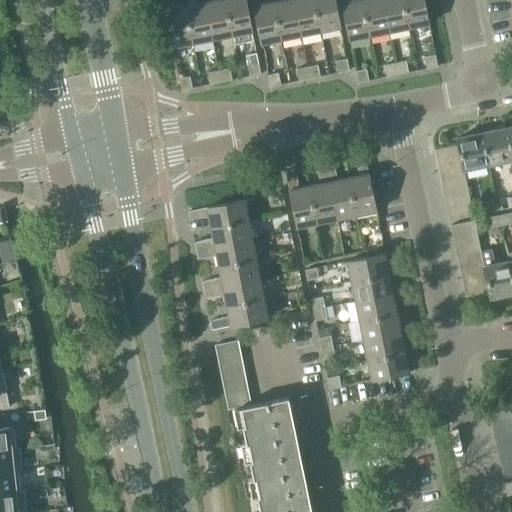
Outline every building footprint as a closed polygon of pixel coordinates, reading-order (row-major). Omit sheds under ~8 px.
[(198,0),(199,3),(185,6),(192,44),(212,40),(203,0),(198,0)] [(231,36),(224,0),(213,0),(211,1),(210,0),(203,0),(212,40),(231,36)] [(224,0),(231,36),(252,32),(245,0),(224,0)] [(281,40),(273,2),(260,5),(259,0),(252,2),(261,44),(281,40)] [(284,0),(273,2),(281,40),(300,36),(293,0),(284,0)] [(320,32),(313,0),(293,0),(300,36),(320,32)] [(313,0),(320,32),(340,28),(334,0),(313,0)] [(369,36),(362,0),(356,0),(348,2),(347,0),(341,0),(349,40),(369,36)] [(362,0),(369,36),(389,32),(382,0),(362,0)] [(382,0),(389,32),(408,28),(402,0),(382,0)] [(402,0),(408,28),(429,24),(423,0),(402,0)] [(192,44),(185,6),(171,9),(170,3),(164,5),(172,48),(192,44)] [(424,58),(427,69),(437,67),(435,55),(424,58)] [(336,61),(338,73),(349,71),(347,59),(336,61)] [(406,61),(395,63),(398,75),(408,73),(406,61)] [(247,65),(250,77),(261,74),(258,63),(247,65)] [(398,75),(395,63),(384,66),(387,77),(398,75)] [(307,67),(309,79),(320,77),(318,65),(307,67)] [(309,79),(307,67),(296,69),(299,81),(309,79)] [(230,69),(219,71),(221,83),(232,80),(230,69)] [(358,83),(369,81),(366,69),(356,72),(358,83)] [(221,83),(219,71),(208,73),(211,85),(221,83)] [(270,87),(281,85),(278,73),(267,75),(270,87)] [(179,79),(181,91),(192,88),(190,77),(179,79)] [(511,160),(511,154),(507,128),(482,133),(489,165),(511,160)] [(489,165),(482,133),(457,138),(459,146),(461,157),(463,169),(464,170),(489,165)] [(461,157),(459,146),(435,151),(437,162),(461,157)] [(359,176),(348,178),(355,215),(376,211),(365,156),(356,157),(359,176)] [(461,157),(437,162),(440,174),(463,169),(461,157)] [(333,162),(325,164),(336,219),(355,215),(348,178),(338,180),(333,162)] [(319,184),(309,186),(316,223),(336,219),(325,164),(317,165),(319,184)] [(464,170),(463,169),(440,174),(442,186),(466,181),(464,170)] [(316,223),(309,186),(299,189),(294,170),(285,171),(296,227),(316,223)] [(466,181),(442,186),(445,197),(468,192),(466,181)] [(468,192),(445,197),(447,209),(471,204),(468,192)] [(211,228),(249,220),(245,200),(188,211),(190,220),(209,217),(211,228)] [(482,203),(484,213),(499,210),(497,200),(482,203)] [(473,217),(471,204),(447,209),(450,221),(473,217)] [(511,212),(500,215),(502,225),(511,222),(511,212)] [(502,225),(500,215),(485,219),(487,228),(502,225)] [(249,220),(211,228),(213,237),(194,243),(196,251),(253,240),(249,220)] [(371,254),(365,221),(358,223),(364,256),(371,254)] [(453,238),(477,233),(474,221),(451,226),(453,238)] [(477,233),(453,238),(456,250),(479,245),(477,233)] [(256,259),(253,240),(196,251),(198,259),(217,257),(218,267),(256,259)] [(481,252),(479,245),(456,250),(458,261),(482,257),(481,252)] [(511,276),(509,262),(495,265),(492,249),(481,252),(482,257),(484,268),(487,280),(489,293),(490,298),(511,294),(511,276)] [(351,282),(389,274),(386,261),(391,260),(390,253),(347,261),(351,282)] [(484,268),(482,257),(458,261),(460,273),(484,268)] [(256,259),(218,267),(221,278),(203,282),(204,290),(260,279),(256,259)] [(305,270),(307,281),(319,279),(317,267),(305,270)] [(484,268),(460,273),(463,285),(487,280),(484,268)] [(287,287),(301,284),(298,271),(284,274),(287,287)] [(391,288),(389,274),(351,282),(355,301),(398,293),(397,287),(391,288)] [(260,279),(204,290),(206,298),(224,296),(226,306),(264,299),(260,279)] [(487,280),(463,285),(465,297),(489,293),(487,280)] [(398,293),(355,301),(359,321),(397,313),(394,299),(399,298),(398,293)] [(313,310),(325,307),(333,305),(332,298),(323,300),(323,297),(311,299),(313,310)] [(264,299),(226,306),(228,317),(210,322),(212,330),(268,319),(264,299)] [(325,307),(313,310),(315,321),(327,318),(325,307)] [(400,328),(397,313),(359,321),(363,340),(407,331),(406,326),(400,328)] [(408,337),(407,331),(363,340),(367,360),(405,352),(402,338),(408,337)] [(321,349),(333,347),(331,336),(319,338),(321,349)] [(239,409),(259,511),(312,511),(310,503),(303,504),(285,419),(292,417),(289,398),(251,405),(238,341),(215,346),(228,411),(239,409)] [(333,347),(321,349),(323,360),(335,357),(333,347)] [(408,366),(405,352),(367,360),(371,380),(415,371),(413,365),(408,366)] [(2,369),(0,369),(0,408),(9,407),(2,369)] [(329,389),(341,386),(339,375),(327,378),(329,389)] [(511,415),(511,403),(489,408),(491,420),(511,415)] [(511,415),(491,420),(494,432),(511,427),(511,415)] [(0,427),(0,449),(20,448),(20,447),(16,447),(13,426),(0,427)] [(511,427),(494,432),(496,443),(511,439),(511,427)] [(511,439),(496,443),(498,455),(511,451),(511,439)] [(0,471),(23,469),(20,448),(0,449),(0,471)] [(511,464),(511,451),(498,455),(500,467),(511,464)] [(511,477),(511,464),(500,467),(503,479),(511,477)] [(25,490),(20,490),(18,471),(23,470),(23,469),(0,471),(0,493),(25,491),(25,490)] [(27,511),(25,491),(0,493),(0,511),(27,511)]
